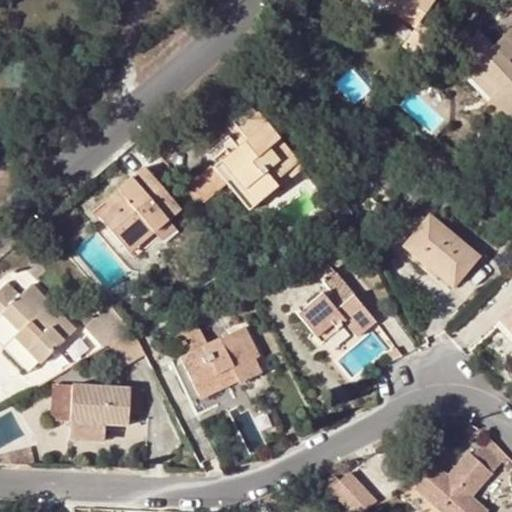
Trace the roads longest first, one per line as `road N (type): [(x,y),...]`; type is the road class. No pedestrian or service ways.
road 1 (residential): [(0,479),(212,491),(455,395),(511,424)]
road 2 (residential): [(259,0),(247,34),(88,141),(0,227)]
